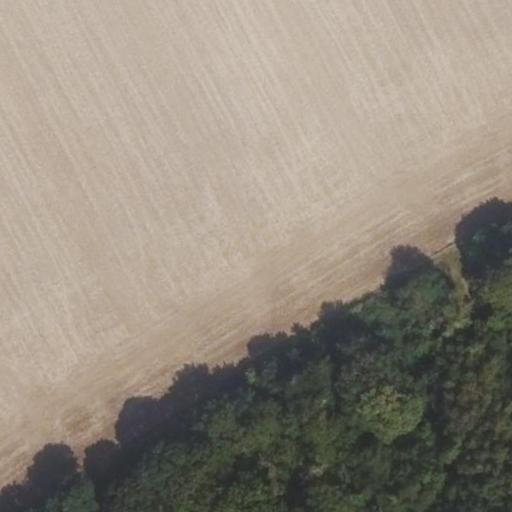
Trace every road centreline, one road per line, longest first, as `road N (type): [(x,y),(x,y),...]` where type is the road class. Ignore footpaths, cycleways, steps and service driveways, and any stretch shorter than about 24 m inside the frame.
road 1 (track): [(215,395),(511,227)]
road 2 (track): [(248,511),(248,488),(215,395)]
